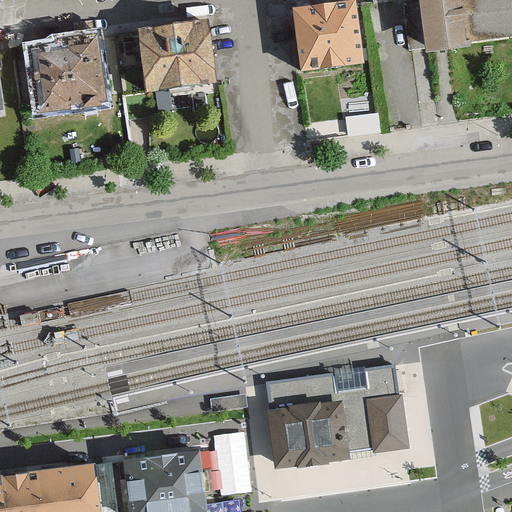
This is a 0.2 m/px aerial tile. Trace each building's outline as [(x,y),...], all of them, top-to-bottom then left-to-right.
[(511,0),(469,0),(424,6),(432,64),(511,53),(511,0)] [(360,8),(296,17),(305,84),(369,75),(360,8)] [(220,24),(150,35),(159,97),(229,87),(220,24)] [(106,39),(35,49),(45,119),(116,109),(106,39)] [(273,401),(266,402),(274,463),(349,452),(349,446),(358,445),(373,443),(374,449),(409,444),(402,389),(398,390),(394,362),(366,366),(368,384),(353,386),(338,388),(336,370),(269,379),(273,401)] [(351,368),(336,370),(338,388),(353,386),(368,384),(366,366),(351,368)] [(219,511),(211,455),(133,466),(140,511),(219,511)] [(115,511),(110,468),(0,481),(0,511),(115,511)]
